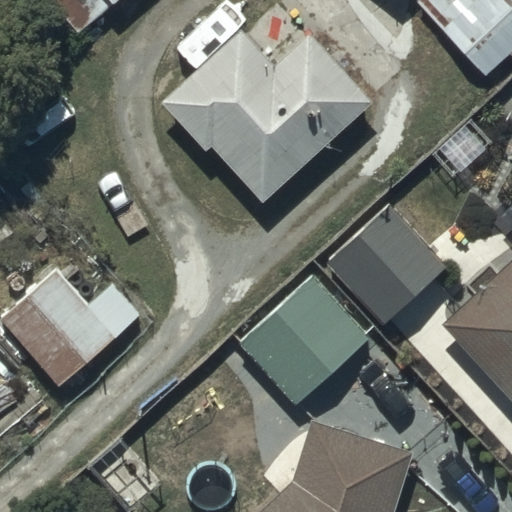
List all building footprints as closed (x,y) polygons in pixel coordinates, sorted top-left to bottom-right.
[(362,69),(298,0),(247,0),(168,73),(255,167),(362,69)] [(511,0),(418,0),(484,69),(508,47),(511,51),(511,0)] [(326,254),(381,315),(443,259),(388,198),(326,254)] [(511,250),(440,314),(511,394),(511,250)] [(0,311),(0,312),(57,379),(138,309),(111,277),(85,300),(55,265),(0,311)] [(237,335),(294,398),(366,333),(310,270),(237,335)] [(292,474),(249,511),(389,511),(410,442),(309,413),(292,474)] [(81,511),(119,511),(102,493),(81,511)]
